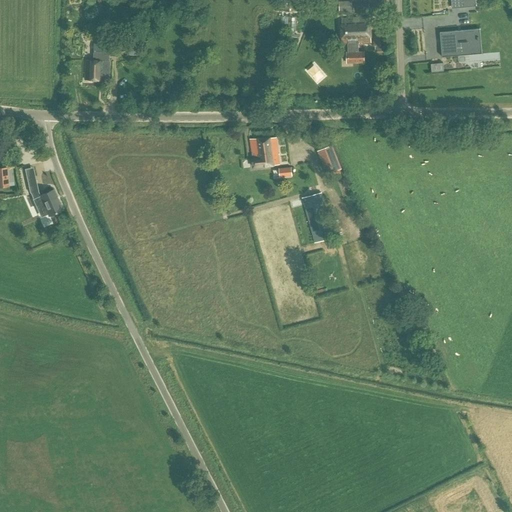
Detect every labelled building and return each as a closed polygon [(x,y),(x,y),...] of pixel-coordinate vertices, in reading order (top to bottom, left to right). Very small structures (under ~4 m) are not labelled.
[(355,0),(344,1),(345,13),(356,13),(355,0)] [(342,20),(342,44),(348,44),(348,52),(347,52),(348,63),(364,63),(364,52),(358,52),(357,44),(371,43),(370,19),(342,20)] [(440,33),(442,54),(463,52),(463,48),(480,46),(478,30),(440,33)] [(375,45),(375,52),(386,52),(386,34),(374,34),(374,45),(375,45)] [(119,54),(120,43),(106,42),(105,53),(108,53),(119,54)] [(109,79),(110,61),(108,61),(108,53),(105,53),(95,53),(94,60),(86,60),(86,80),(104,80),(104,78),(109,79)] [(430,64),(431,72),(443,71),(443,63),(430,64)] [(251,139),(253,159),(252,159),(254,168),(280,165),(276,138),(251,139)] [(221,172),(245,170),(243,149),(220,151),(221,172)] [(334,149),(319,156),(329,177),(344,170),(334,149)] [(8,168),(0,168),(0,188),(9,188),(8,168)] [(279,169),(280,177),(292,176),(291,168),(279,169)] [(35,180),(28,182),(30,193),(37,209),(44,206),(48,215),(48,216),(62,210),(53,190),(40,195),(38,191),(35,180)] [(302,198),(315,243),(334,237),(321,193),(302,198)] [(339,277),(340,274),(339,272),(339,269),(337,266),(335,265),(334,263),(331,262),(328,261),(325,261),(323,261),(320,262),(317,264),(316,265),(314,268),(313,269),(312,272),(312,275),(312,277),(313,280),(315,283),(317,284),(318,286),(321,287),(323,288),(326,288),(329,288),(331,287),(334,285),(336,284),(337,282),(339,280),(339,277)]
